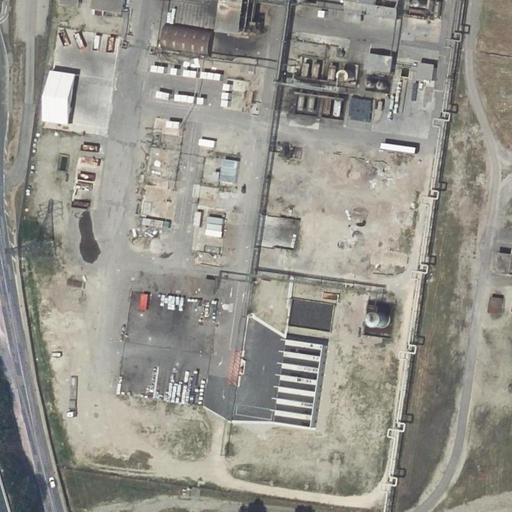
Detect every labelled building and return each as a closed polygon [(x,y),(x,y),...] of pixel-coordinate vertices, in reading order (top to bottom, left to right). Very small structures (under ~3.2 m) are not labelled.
[(81,9),(82,0),(66,0),(65,7),(81,9)] [(100,0),(99,11),(126,15),(128,0),(100,0)] [(237,0),(235,13),(238,14),(248,15),(256,17),(258,0),(237,0)] [(361,14),(399,18),(401,1),(391,0),(352,0),(351,12),(361,14)] [(408,0),(406,14),(440,19),(443,2),(427,0),(408,0)] [(361,14),(351,12),(350,21),(360,22),(361,14)] [(236,29),(257,31),(260,17),(256,17),(248,15),(238,14),(236,29)] [(168,51),(215,58),(219,29),(172,22),(168,51)] [(110,138),(123,40),(60,32),(48,130),(110,138)] [(397,56),(374,53),(371,68),(395,71),(397,56)] [(305,80),(327,83),(330,59),(308,55),(305,80)] [(337,60),(334,84),(355,87),(358,62),(337,60)] [(438,62),(422,60),(420,74),(437,76),(438,62)] [(368,90),(392,92),(394,78),(371,75),(368,90)] [(251,82),(231,79),(230,90),(249,93),(251,82)] [(323,113),(325,92),(302,89),(300,110),(323,113)] [(328,112),(351,115),(354,96),(330,93),(328,112)] [(99,214),(106,165),(82,162),(75,211),(99,214)] [(225,219),(226,204),(208,203),(207,217),(225,219)] [(212,285),(211,297),(220,297),(222,286),(212,285)] [(502,314),(504,298),(494,297),(492,312),(502,314)] [(374,303),(369,338),(396,342),(400,306),(374,303)] [(354,314),(352,316),(352,317),(351,319),(351,321),(353,323),(354,324),(357,325),(359,325),(361,324),(363,322),(364,320),(364,318),(363,316),(361,314),(358,313),(356,313),(354,314)]
